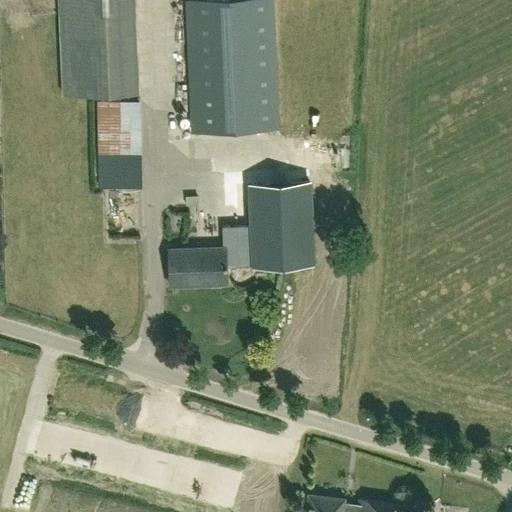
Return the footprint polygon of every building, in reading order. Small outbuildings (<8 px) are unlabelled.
[(57,0),(62,95),(139,92),(135,0),(57,0)] [(277,128),(272,0),(195,0),(186,0),(191,131),(277,128)] [(142,186),(140,101),(97,102),(99,187),(142,186)] [(279,183),(237,184),(239,226),(223,227),(224,247),(168,249),(169,285),(226,283),(225,265),(238,264),(238,266),(283,263),(279,183)] [(236,204),(227,205),(227,217),(236,217),(236,204)] [(404,511),(406,505),(360,498),(358,503),(343,501),(344,497),(308,492),(304,511),(404,511)]
